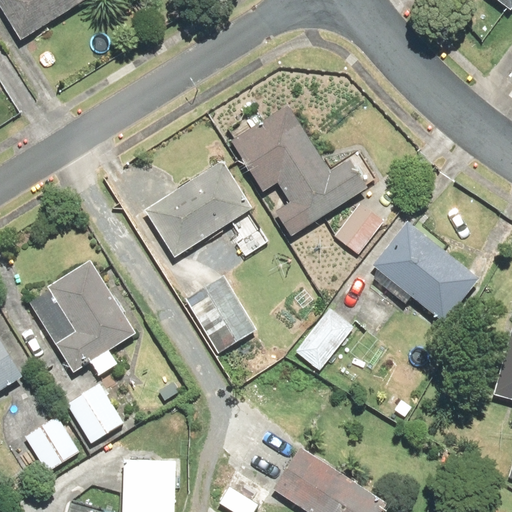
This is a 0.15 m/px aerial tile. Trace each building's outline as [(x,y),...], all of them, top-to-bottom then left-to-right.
[(0,0),(26,43),(97,0),(0,0)] [(511,0),(495,0),(511,12),(511,0)] [(293,106),(238,143),(267,186),(285,174),(298,194),(280,206),(297,231),(375,178),(359,154),(336,169),(293,106)] [(227,156),(151,203),(179,249),(255,202),(227,156)] [(362,200),(336,233),(362,255),(390,222),(362,200)] [(416,211),(378,257),(451,314),(488,268),(416,211)] [(97,263),(35,304),(79,374),(142,335),(97,263)] [(225,282),(191,300),(222,349),(255,330),(225,282)] [(331,312),(298,350),(322,366),(349,324),(331,312)] [(511,332),(496,386),(511,390),(511,332)] [(0,333),(0,394),(27,379),(0,333)] [(103,385),(71,400),(98,444),(128,426),(103,385)] [(62,417),(27,438),(50,474),(85,453),(62,417)] [(306,445),(278,484),(316,511),(387,511),(391,507),(306,445)] [(133,463),(132,511),(182,511),(185,464),(133,463)]
